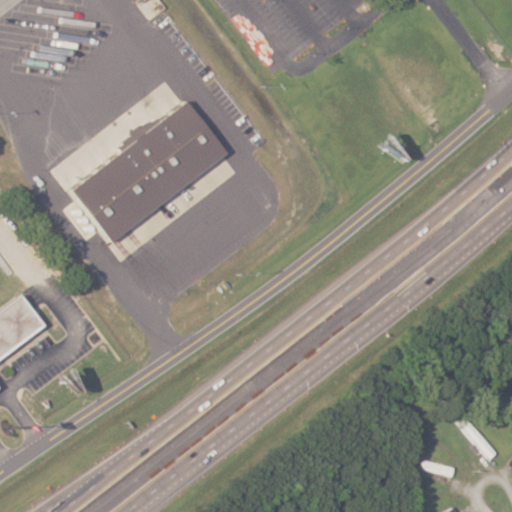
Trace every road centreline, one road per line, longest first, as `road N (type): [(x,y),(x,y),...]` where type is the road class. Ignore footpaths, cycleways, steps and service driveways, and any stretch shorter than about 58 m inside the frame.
road 1 (residential): [(0,476),(215,330),(468,132),(511,88)]
road 2 (motorway): [(511,155),(67,511)]
road 3 (motorway): [(234,430),(511,202)]
road 4 (motorway): [(211,400),(40,511)]
road 5 (motorway): [(127,511),(234,430)]
road 6 (motorway): [(142,511),(234,430)]
